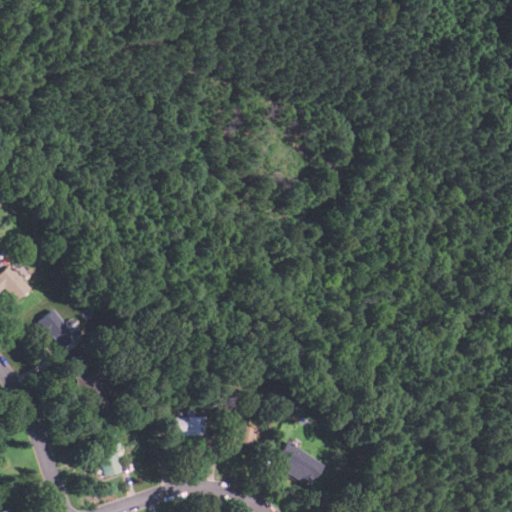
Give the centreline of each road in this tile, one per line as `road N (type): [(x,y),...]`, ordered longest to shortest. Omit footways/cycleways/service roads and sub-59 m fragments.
road 1 (residential): [(106,511),(190,487),(229,491),(267,511)]
road 2 (residential): [(0,366),(36,433),(64,511)]
